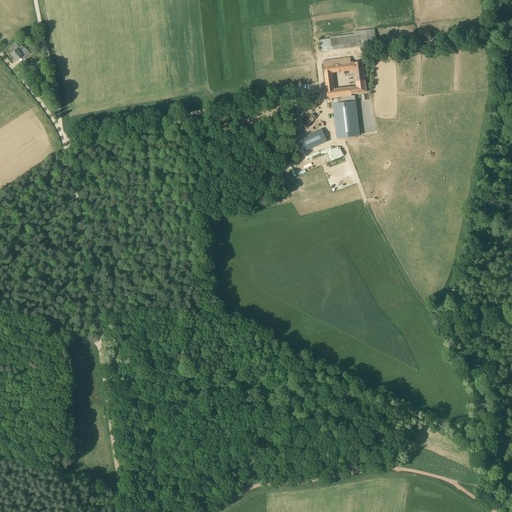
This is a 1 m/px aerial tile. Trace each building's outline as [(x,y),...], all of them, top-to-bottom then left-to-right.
[(372,29),(354,31),(354,34),(330,37),(330,39),(320,40),(322,52),(373,45),(372,29)] [(25,49),(23,50),(20,53),(17,49),(11,54),(16,60),(21,57),(23,59),(30,54),(25,49)] [(363,61),(345,64),(345,59),(323,62),(326,87),(333,86),(332,73),(354,70),(356,86),(327,90),(328,100),(333,99),(335,118),(335,119),(336,119),(337,121),(338,121),(338,125),(342,125),(355,123),(354,120),(356,120),(353,99),(354,99),(353,96),(351,96),(351,95),(351,93),(367,91),(363,61)] [(316,118),(312,114),(305,121),(309,126),(316,118)] [(325,133),(314,124),(303,139),(315,148),(325,133)] [(330,174),(331,176),(341,172),(339,165),(332,167),(334,173),(330,174)]
